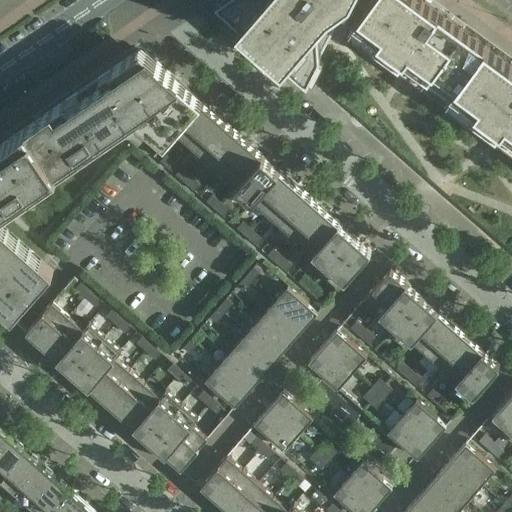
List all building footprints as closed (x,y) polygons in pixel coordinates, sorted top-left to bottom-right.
[(321,53),(348,0),(222,0),(239,14),(236,18),(286,62),(289,58),(310,76),(311,73),(315,76),(325,57),(321,53)] [(511,64),(424,0),(370,0),(349,29),(511,148),(511,64)] [(54,271),(0,223),(0,213),(56,176),(51,169),(55,167),(59,173),(138,119),(166,144),(176,132),(176,131),(202,101),(146,51),(138,51),(0,145),(0,305),(13,317),(54,271)] [(372,250),(202,101),(176,131),(176,132),(236,184),(231,191),(248,206),(254,199),(313,252),(307,258),(308,259),(340,287),(372,250)] [(176,162),(167,154),(161,160),(170,169),(176,162)] [(191,176),(182,167),(176,174),(186,182),(191,176)] [(201,184),(191,176),(186,182),(195,191),(201,184)] [(222,202),(212,194),(207,201),(216,209),(222,202)] [(232,211),(222,202),(216,209),(226,218),(232,211)] [(253,229),(243,221),(237,228),(247,236),(253,229)] [(262,238),(253,229),(247,236),(257,244),(262,238)] [(283,256),(274,248),(268,255),(278,263),(283,256)] [(293,265),(283,256),(278,263),(287,271),(293,265)] [(252,282),(261,272),(254,267),(246,276),(252,282)] [(501,363),(391,267),(365,297),(380,311),(375,317),(376,318),(407,346),(413,339),(427,352),(457,378),(452,384),(469,400),(501,363)] [(314,283),(304,275),(299,282),(308,290),(314,283)] [(244,291),(252,282),(246,276),(237,286),(244,291)] [(91,290),(81,282),(76,288),(85,297),(91,290)] [(324,292),(314,283),(308,290),(318,298),(324,292)] [(319,311),(289,285),(274,301),(304,328),(319,311)] [(101,298),(91,290),(85,297),(95,305),(101,298)] [(225,313),(234,303),(227,297),(219,307),(225,313)] [(161,394),(147,381),(117,355),(123,349),(90,320),(84,327),(54,300),(27,330),(183,466),(209,436),(193,423),(199,416),(167,388),(161,394)] [(304,328),(274,301),(261,317),(291,343),(304,328)] [(217,322),(225,313),(219,307),(210,316),(217,322)] [(122,317),(112,309),(106,315),(116,324),(122,317)] [(131,325),(122,317),(116,324),(125,332),(131,325)] [(291,343),(261,317),(247,332),(277,358),(291,343)] [(366,329),(357,321),(351,327),(360,336),(366,329)] [(199,343),(207,334),(200,328),(192,337),(199,343)] [(368,355),(338,328),(324,344),(354,371),(368,355)] [(376,337),(366,329),(360,336),(370,344),(376,337)] [(277,358),(247,332),(234,347),(264,373),(277,358)] [(152,344),(143,336),(137,342),(146,351),(152,344)] [(190,353),(199,343),(192,337),(183,347),(190,353)] [(162,352),(152,344),(146,351),(156,359),(162,352)] [(354,371),(324,344),(309,361),(339,387),(354,371)] [(264,373),(234,347),(220,362),(250,389),(264,373)] [(397,356),(387,348),(381,354),(391,363),(397,356)] [(412,369),(403,361),(397,368),(406,376),(412,369)] [(183,371),(173,362),(168,369),(177,377),(183,371)] [(250,389),(220,362),(206,379),(236,405),(250,389)] [(422,378),(412,369),(406,376),(416,384),(422,378)] [(193,379),(183,371),(177,377),(187,386),(193,379)] [(378,393),(387,383),(380,377),(372,387),(378,393)] [(385,398),(393,389),(387,383),(378,393),(385,398)] [(370,402),(378,393),(372,387),(363,396),(370,402)] [(443,396),(433,388),(428,395),(437,403),(443,396)] [(214,398),(204,389),(198,396),(208,404),(214,398)] [(511,389),(488,417),(511,437),(511,389)] [(314,416),(284,390),(270,406),(300,432),(314,416)] [(377,408),(385,398),(378,393),(370,402),(377,408)] [(453,405),(443,396),(437,403),(447,411),(453,405)] [(223,406),(214,398),(208,404),(218,413),(223,406)] [(447,424),(417,398),(403,414),(433,440),(447,424)] [(300,432),(270,406),(255,422),(286,449),(300,432)] [(433,440),(403,414),(389,430),(419,457),(433,440)] [(0,445),(10,434),(0,424),(0,445)] [(0,474),(25,447),(10,434),(0,445),(0,474)] [(495,442),(485,434),(479,440),(489,449),(495,442)] [(266,443),(256,435),(250,442),(260,450),(266,443)] [(325,454),(333,444),(326,438),(318,448),(325,454)] [(497,468),(467,441),(452,458),(482,484),(497,468)] [(504,450),(495,442),(489,449),(499,457),(504,450)] [(275,452),(266,443),(260,450),(269,458),(275,452)] [(331,460),(340,450),(333,444),(325,454),(331,460)] [(0,477),(13,490),(40,460),(25,447),(0,474),(0,477)] [(316,463),(325,454),(318,448),(309,458),(316,463)] [(308,511),(295,501),(290,507),(228,453),(202,483),(234,511),(308,511)] [(323,469),(331,460),(325,454),(316,463),(323,469)] [(482,484),(452,458),(439,473),(469,499),(482,484)] [(393,486),(363,459),(349,476),(379,502),(393,486)] [(28,502),(54,473),(40,460),(13,490),(28,502)] [(296,470),(287,462),(281,469),(291,477),(296,470)] [(306,479),(296,470),(291,477),(300,485),(306,479)] [(45,511),(48,509),(69,486),(54,473),(28,502),(38,511),(45,511)] [(457,511),(469,499),(439,473),(425,488),(452,511),(457,511)] [(370,511),(379,502),(349,476),(335,492),(357,511),(370,511)] [(99,511),(69,486),(48,509),(51,511),(99,511)] [(452,511),(425,488),(412,504),(421,511),(452,511)] [(327,497),(317,489),(312,496),(321,504),(327,497)] [(341,511),(342,511),(333,502),(327,509),(330,511),(341,511)] [(507,511),(511,509),(504,503),(495,511),(507,511)]
